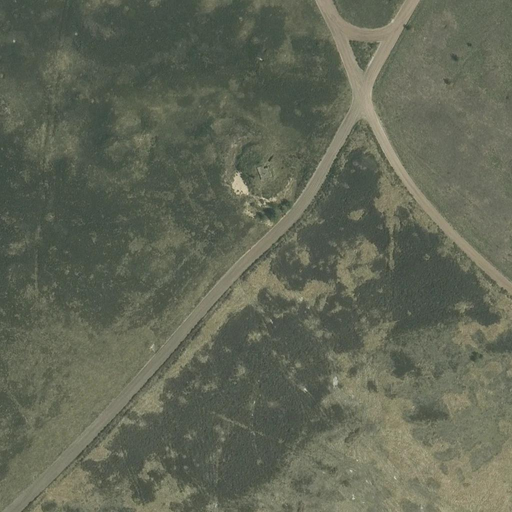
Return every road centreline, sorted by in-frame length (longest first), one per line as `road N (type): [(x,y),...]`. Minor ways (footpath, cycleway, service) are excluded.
road 1 (track): [(14,511),(300,208),(362,99)]
road 2 (unknown): [(362,99),(429,215),(511,288)]
road 3 (track): [(324,0),(362,99),(399,26),(387,36),(356,38)]
